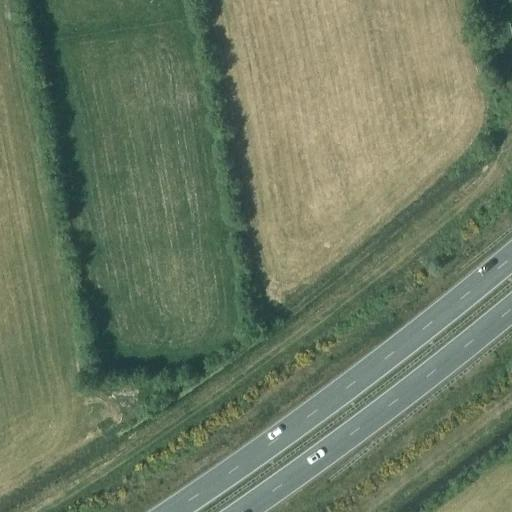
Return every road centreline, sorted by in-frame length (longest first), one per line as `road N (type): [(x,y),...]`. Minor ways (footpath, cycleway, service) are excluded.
road 1 (trunk): [(511,256),(173,511)]
road 2 (trunk): [(242,511),(511,308)]
